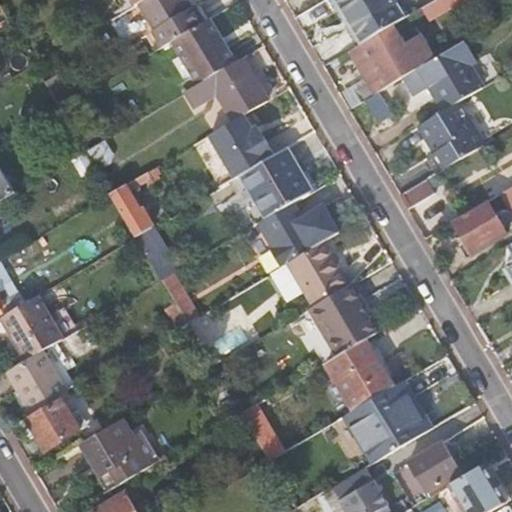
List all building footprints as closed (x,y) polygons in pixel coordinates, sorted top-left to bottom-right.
[(0,0),(0,24),(10,20),(1,0),(0,0)] [(152,31),(162,47),(172,41),(204,22),(194,5),(192,7),(188,9),(182,0),(143,0),(138,3),(154,30),(152,31)] [(334,0),(361,43),(404,17),(393,0),(334,0)] [(432,0),(421,7),(428,19),(459,0),(432,0)] [(204,22),(172,41),(198,84),(208,78),(235,62),(209,19),(204,22)] [(355,88),(362,100),(382,88),(406,74),(434,58),(420,34),(403,44),(393,26),(351,50),(362,68),(367,64),(374,77),(355,88)] [(3,30),(0,31),(0,45),(9,41),(3,30)] [(434,58),(406,74),(417,93),(431,85),(445,109),(458,101),(482,87),(468,63),(475,59),(464,39),(434,58)] [(235,62),(208,78),(233,120),(247,112),(268,100),(243,57),(235,62)] [(59,74),(46,82),(53,95),(67,87),(59,74)] [(67,87),(53,95),(61,108),(74,100),(67,87)] [(445,109),(420,124),(436,151),(430,154),(439,171),(484,144),(458,101),(445,109)] [(233,120),(207,136),(233,179),(242,174),(273,155),(247,112),(233,120)] [(273,155),(242,174),(268,217),(281,209),(293,202),(311,192),(285,148),(273,155)] [(0,167),(0,200),(14,192),(0,167)] [(436,192),(427,178),(401,194),(409,208),(436,192)] [(134,180),(111,193),(137,236),(153,227),(142,208),(139,210),(128,192),(138,186),(134,180)] [(511,185),(501,192),(509,206),(511,205),(511,185)] [(494,196),(453,221),(473,253),(508,233),(491,205),(497,201),(494,196)] [(302,218),(293,202),(281,209),(268,217),(258,223),(272,248),(269,250),(280,267),(288,262),(323,241),(339,231),(329,215),(315,223),(309,214),(302,218)] [(323,206),(309,214),(315,223),(329,215),(323,206)] [(349,285),(323,241),(288,262),(314,306),(349,285)] [(162,255),(152,261),(162,280),(173,273),(162,255)] [(173,273),(162,280),(188,323),(199,316),(173,273)] [(358,280),(352,283),(363,301),(368,299),(358,280)] [(314,306),(310,308),(339,356),(367,340),(376,334),(367,318),(363,320),(355,306),(363,301),(352,283),(349,285),(314,306)] [(37,295),(1,316),(11,333),(16,341),(27,359),(44,350),(63,338),(37,295)] [(1,316),(0,316),(0,339),(11,333),(1,316)] [(339,356),(327,363),(355,410),(395,387),(367,340),(339,356)] [(27,359),(7,371),(18,388),(26,402),(33,414),(62,397),(69,393),(44,350),(27,359)] [(355,410),(346,416),(375,463),(431,430),(402,382),(395,387),(355,410)] [(21,405),(26,402),(18,388),(13,391),(21,405)] [(33,414),(27,418),(46,450),(81,429),(62,397),(33,414)] [(243,413),(270,461),(286,451),(276,434),(288,426),(278,409),(275,411),(275,412),(266,417),(258,404),(243,413)] [(446,437),(455,453),(492,432),(476,404),(452,418),(459,430),(446,437)] [(123,419),(82,443),(101,475),(142,451),(123,419)] [(443,443),(411,462),(428,493),(461,473),(443,443)] [(485,465),(450,486),(465,511),(490,511),(507,502),(485,465)] [(375,467),(336,481),(347,511),(382,511),(390,509),(375,467)] [(138,511),(128,493),(94,511),(138,511)]
